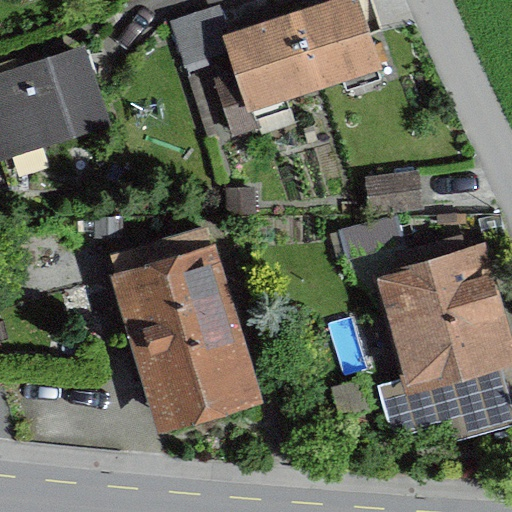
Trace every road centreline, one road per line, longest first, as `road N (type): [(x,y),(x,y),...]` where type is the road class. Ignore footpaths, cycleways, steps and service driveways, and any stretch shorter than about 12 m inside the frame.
road 1 (residential): [(511,189),(433,0)]
road 2 (tertiary): [(0,496),(150,511)]
